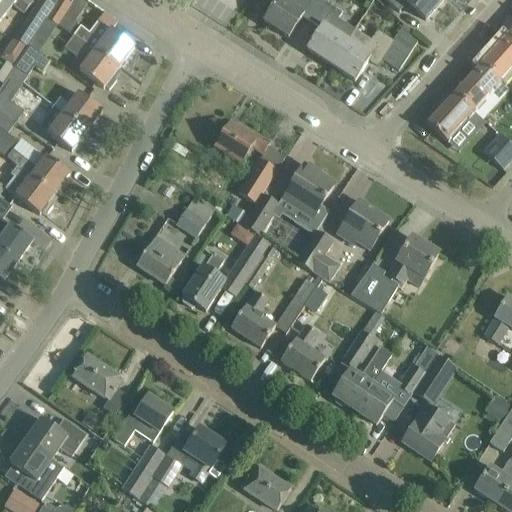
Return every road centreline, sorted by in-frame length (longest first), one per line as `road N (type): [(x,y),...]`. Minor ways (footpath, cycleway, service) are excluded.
road 1 (residential): [(416,511),(71,285)]
road 2 (residential): [(71,285),(192,42)]
road 3 (residential): [(369,153),(192,42)]
road 4 (residential): [(369,153),(501,0)]
road 5 (residential): [(478,224),(369,153)]
road 6 (residential): [(0,382),(71,285)]
